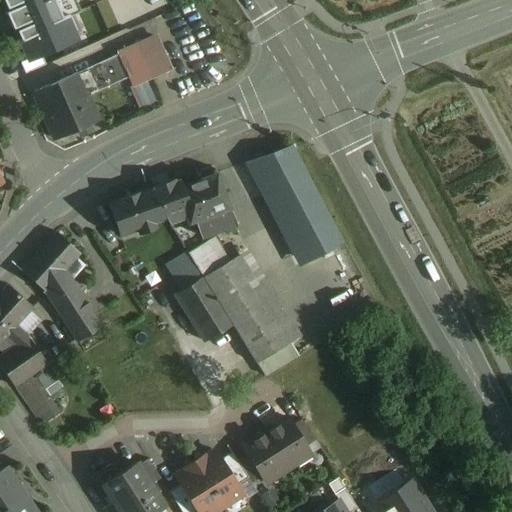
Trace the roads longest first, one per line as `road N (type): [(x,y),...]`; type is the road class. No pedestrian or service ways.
road 1 (primary): [(319,80),(511,448)]
road 2 (secondary): [(57,196),(111,163),(319,80)]
road 3 (unknown): [(202,126),(302,333)]
road 4 (unknown): [(82,181),(168,311)]
road 5 (residential): [(511,162),(439,34)]
road 6 (residential): [(78,511),(0,399)]
road 7 (tertiary): [(439,34),(319,80)]
road 8 (residential): [(57,196),(0,88)]
